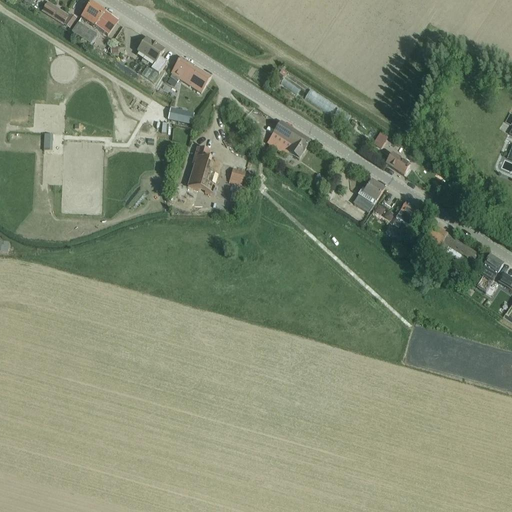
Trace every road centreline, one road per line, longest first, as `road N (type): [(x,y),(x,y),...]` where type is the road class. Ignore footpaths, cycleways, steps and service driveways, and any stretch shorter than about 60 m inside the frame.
road 1 (tertiary): [(511,261),(105,0)]
road 2 (track): [(0,8),(153,104)]
road 3 (track): [(135,18),(156,13),(243,58),(265,61)]
